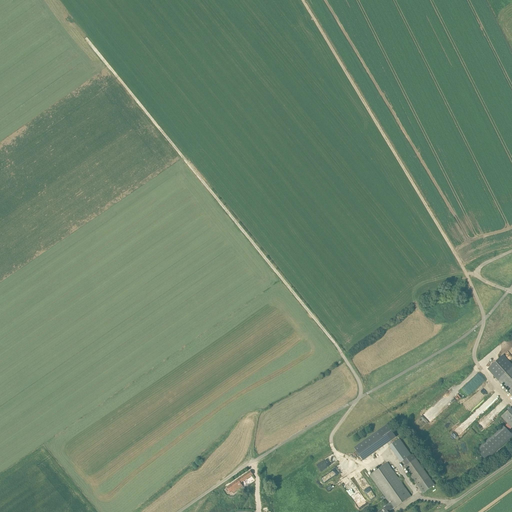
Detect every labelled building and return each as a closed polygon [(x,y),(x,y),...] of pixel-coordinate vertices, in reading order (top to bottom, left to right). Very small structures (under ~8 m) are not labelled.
[(511,364),(503,355),(487,369),(511,395),(511,364)] [(468,383),(462,388),(467,395),(483,382),(480,378),(478,380),(477,379),(470,385),(468,383)] [(511,410),(510,408),(501,416),(511,428),(511,410)] [(386,425),(354,448),(363,461),(395,438),(386,425)] [(511,435),(503,426),(477,450),(485,459),(511,435)] [(411,455),(399,439),(389,446),(401,463),(404,460),(411,455)] [(321,472),(337,461),(333,454),(330,456),(316,465),(321,472)] [(434,485),(413,454),(404,460),(407,465),(404,467),(423,493),(434,485)] [(393,509),(411,497),(387,463),(369,475),(389,503),(384,507),(386,511),(385,511),(388,511),(393,509)] [(333,469),(320,479),(325,485),(337,475),(333,469)] [(253,475),(250,471),(226,488),(229,492),(231,491),(233,493),(241,487),(239,485),(253,475)]
